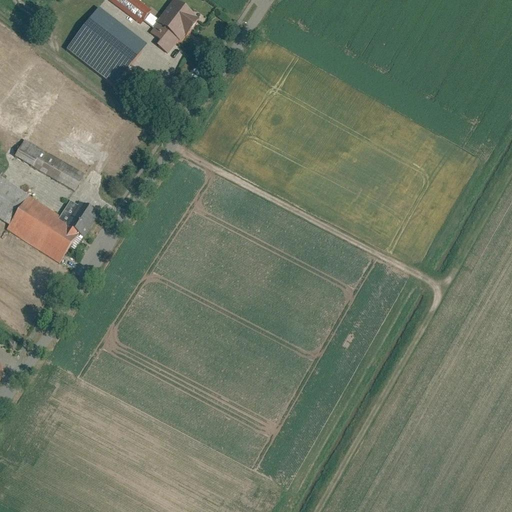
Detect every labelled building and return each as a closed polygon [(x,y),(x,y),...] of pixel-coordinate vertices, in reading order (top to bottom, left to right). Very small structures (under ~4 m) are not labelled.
[(154,11),(139,0),(110,0),(143,25),(154,11)] [(201,16),(179,1),(162,25),(183,40),(185,41),(190,34),(192,36),(203,20),(200,18),(201,16)] [(152,46),(103,9),(72,50),(120,87),(152,46)] [(171,56),(183,40),(162,25),(154,35),(164,41),(160,47),(171,56)] [(27,140),(18,156),(77,191),(87,175),(27,140)] [(0,218),(14,228),(34,199),(3,179),(0,184),(0,218)] [(73,225),(34,199),(14,228),(12,232),(61,264),(83,231),(73,225)] [(88,235),(102,213),(87,203),(73,225),(83,231),(88,235)]
